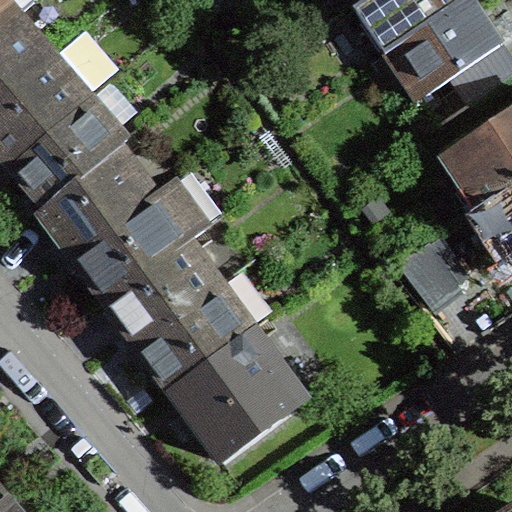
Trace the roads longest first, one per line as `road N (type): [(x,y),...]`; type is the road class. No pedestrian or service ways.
road 1 (residential): [(298,511),(511,367)]
road 2 (residential): [(0,328),(158,511)]
